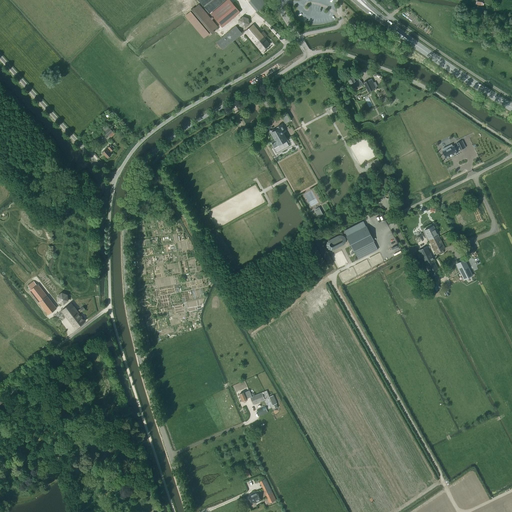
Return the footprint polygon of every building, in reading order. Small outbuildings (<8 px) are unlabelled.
[(228,0),(227,0),(210,14),(222,28),(240,13),(228,0)] [(217,27),(199,6),(186,16),(204,38),(208,34),(209,36),(214,32),(212,31),(217,27)] [(261,52),(269,45),(264,38),(267,36),(263,32),(260,34),(253,25),(244,32),(261,52)] [(232,42),(242,34),(236,26),(226,34),(226,35),(216,43),(222,50),(232,42)] [(359,82),(357,76),(355,74),(352,75),(351,74),(346,76),(352,87),(356,84),(358,87),(363,85),(361,81),(359,82)] [(368,80),(363,83),(368,92),(373,90),(376,88),(373,83),(370,85),(368,80)] [(277,144),(285,140),(281,133),(284,132),(281,125),(277,127),(278,127),(279,128),(271,133),(275,140),(271,142),(270,142),(273,146),(277,144)] [(107,137),(112,132),(109,128),(103,133),(107,137)] [(453,145),(442,151),(442,152),(446,158),(454,154),(457,153),(457,152),(456,151),(460,149),(460,151),(461,151),(464,149),(466,148),(463,142),(462,140),(457,143),(457,144),(458,145),(454,147),(454,146),(453,145)] [(111,151),(114,149),(110,145),(102,152),(108,158),(111,155),(109,152),(111,151)] [(382,185),(387,182),(383,173),(377,175),(382,185)] [(442,250),(445,248),(433,226),(424,231),(435,253),(438,252),(439,254),(440,254),(443,253),(443,252),(442,250)] [(366,227),(347,237),(354,251),(358,259),(377,250),(373,241),(366,227)] [(434,282),(442,278),(426,247),(418,251),(434,282)] [(464,280),(472,276),(464,260),(456,265),(464,280)] [(41,305),(45,311),(48,314),(56,308),(38,284),(36,285),(33,281),(27,286),(30,290),(29,291),(41,305)] [(82,308),(80,309),(80,310),(78,311),(71,303),(61,310),(75,328),(85,321),(79,313),(82,311),(82,312),(85,310),(83,307),(82,308)] [(253,404),(264,399),(263,398),(261,393),(251,397),(248,390),(244,392),(239,394),(242,401),(250,397),(253,404)] [(269,503),(275,500),(265,479),(259,481),(269,503)] [(249,494),(249,496),(245,497),(247,501),(249,505),(255,502),(255,503),(261,501),(257,491),(249,494)]
